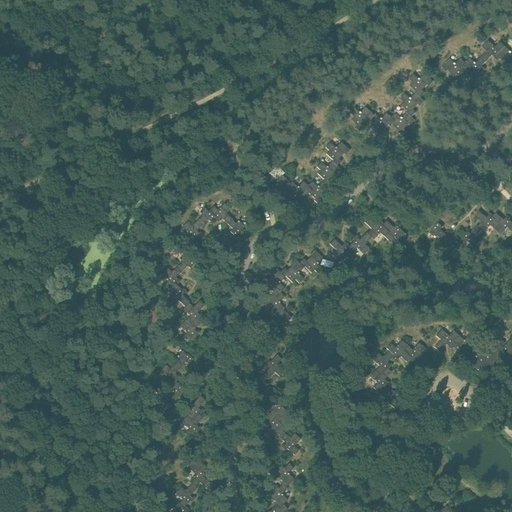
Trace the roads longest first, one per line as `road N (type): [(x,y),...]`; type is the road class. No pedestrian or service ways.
road 1 (track): [(367,0),(0,194)]
road 2 (track): [(85,511),(0,339)]
